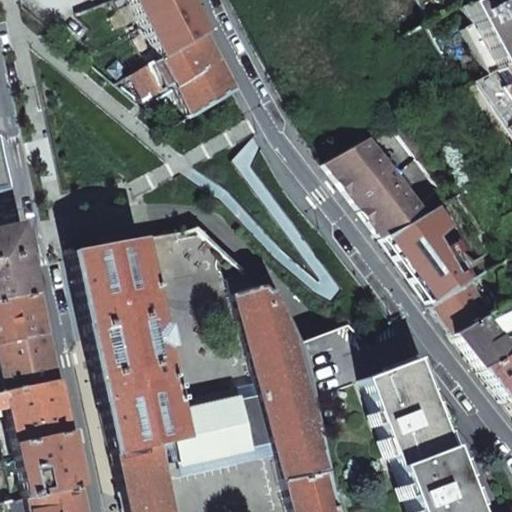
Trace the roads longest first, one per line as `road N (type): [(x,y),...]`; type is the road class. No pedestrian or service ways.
road 1 (residential): [(511,466),(274,134),(210,0)]
road 2 (residential): [(36,207),(101,511)]
road 3 (residential): [(0,38),(36,207)]
road 4 (unknown): [(274,134),(418,78)]
